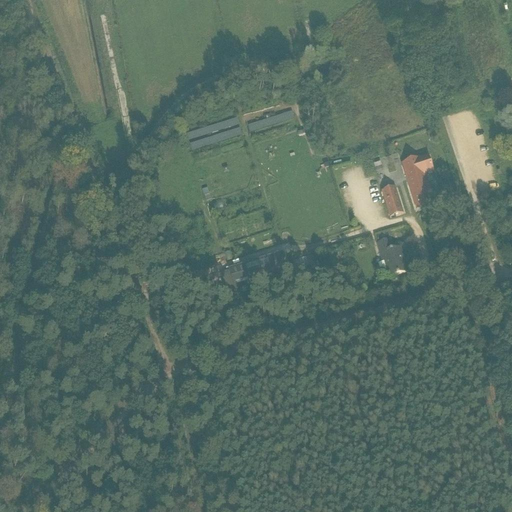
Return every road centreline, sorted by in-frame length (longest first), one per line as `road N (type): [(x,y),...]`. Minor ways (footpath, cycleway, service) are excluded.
road 1 (unclassified): [(31,511),(170,374),(511,273)]
road 2 (track): [(205,511),(136,268),(28,0)]
road 3 (track): [(402,0),(496,277),(511,351)]
